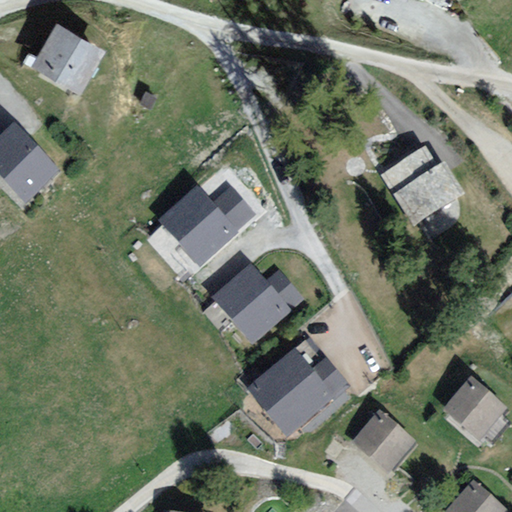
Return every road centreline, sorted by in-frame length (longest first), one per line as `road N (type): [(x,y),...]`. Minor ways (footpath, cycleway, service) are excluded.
road 1 (residential): [(511,88),(261,42),(121,0)]
road 2 (residential): [(133,511),(184,468),(243,468),(334,492),(356,511)]
